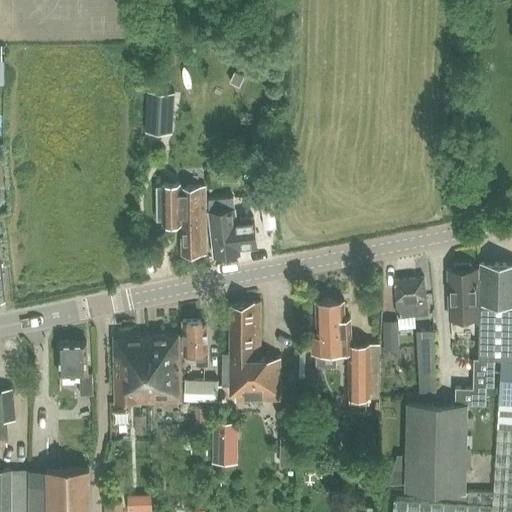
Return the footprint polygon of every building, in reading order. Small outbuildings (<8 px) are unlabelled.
[(147,102),(146,130),(169,132),(171,103),(170,103),(147,102)] [(181,181),(164,181),(164,223),(182,223),(182,253),(206,252),(205,185),(181,185),(181,181)] [(233,196),(209,198),(209,210),(214,255),(240,252),(239,248),(257,246),(253,216),(236,218),(233,196)] [(448,267),(450,317),(478,316),(477,267),(473,267),(470,262),(456,262),(454,267),(448,267)] [(456,386),(455,404),(465,404),(486,405),(487,384),(495,384),(495,358),(511,358),(511,262),(480,262),(479,357),(475,357),(474,387),(456,386)] [(395,279),(399,316),(427,313),(424,277),(395,279)] [(316,333),(311,333),(312,351),(341,351),(348,350),(348,396),(369,396),(369,343),(369,341),(351,341),(350,316),(345,316),(344,299),(315,300),(316,333)] [(234,385),(235,400),(280,400),(280,358),(260,358),(260,301),(231,306),(231,353),(224,354),(224,385),(234,385)] [(197,352),(197,364),(208,364),(207,320),(183,320),(183,353),(197,352)] [(437,390),(433,327),(420,328),(424,390),(437,390)] [(148,402),(147,334),(113,335),(115,403),(148,402)] [(147,334),(148,402),(182,401),(181,334),(147,334)] [(59,342),(61,375),(80,374),(81,394),(94,394),(93,373),(89,373),(87,342),(76,343),(76,341),(59,342)] [(511,360),(501,359),(498,401),(511,401),(511,360)] [(184,399),(218,401),(219,381),(185,379),(184,399)] [(0,445),(8,445),(6,420),(16,420),(14,388),(0,388),(0,445)] [(492,504),(491,511),(511,511),(511,401),(498,401),(492,504)] [(405,403),(403,490),(463,491),(465,404),(455,404),(405,403)] [(280,450),(294,451),(294,416),(283,415),(283,436),(280,436),(280,450)] [(213,421),(213,462),(225,462),(225,450),(238,451),(238,421),(213,421)] [(89,511),(89,466),(31,468),(30,511),(89,511)] [(0,511),(30,511),(31,468),(0,468),(0,511)] [(151,496),(128,497),(129,511),(151,510),(151,496)] [(393,511),(491,511),(492,504),(394,498),(393,511)] [(104,501),(104,511),(122,511),(123,500),(104,501)]
